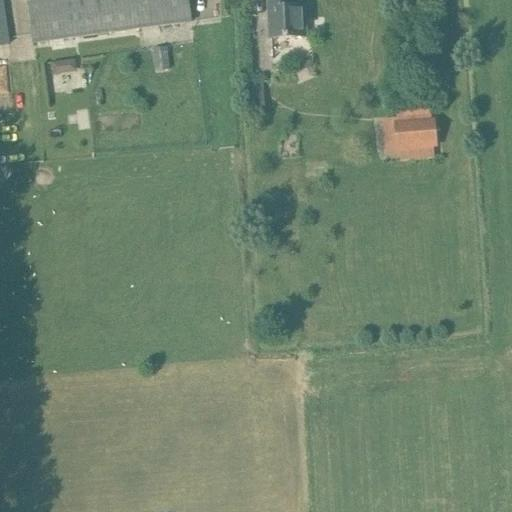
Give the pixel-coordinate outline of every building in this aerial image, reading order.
[(2,0),(0,0),(0,45),(9,44),(3,5),(2,0)] [(191,22),(188,0),(26,0),(33,44),(191,22)] [(268,0),(269,1),(271,39),(305,38),(303,8),(291,8),(290,0),(268,0)] [(169,71),(166,48),(152,50),(155,72),(169,71)] [(75,60),(51,63),(52,76),(76,73),(75,60)] [(263,82),(250,83),(252,117),(262,116),(265,116),(263,82)] [(434,161),(433,151),(437,150),(435,118),(431,118),(430,110),(395,113),(396,120),(381,122),(385,158),(398,157),(399,164),(434,161)] [(342,179),(341,170),(333,171),(332,169),(324,170),(326,182),(342,179)]
